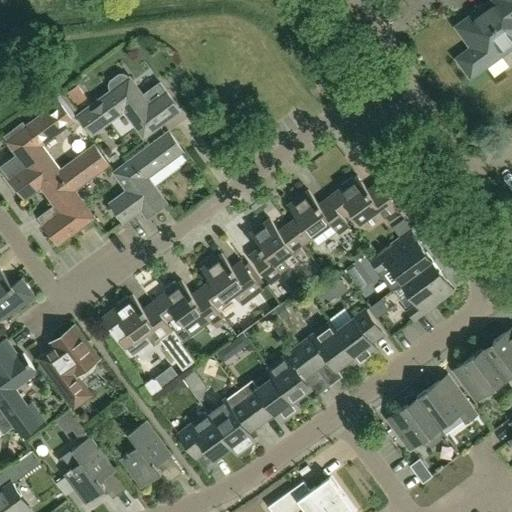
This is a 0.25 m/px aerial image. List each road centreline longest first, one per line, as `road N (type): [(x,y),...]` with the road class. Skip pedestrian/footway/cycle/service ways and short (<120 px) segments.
road 1 (residential): [(373,129),(353,115),(328,119),(66,308),(0,218)]
road 2 (residential): [(335,413),(484,298),(479,278),(373,129)]
road 3 (residential): [(172,511),(236,484),(335,413)]
road 4 (residential): [(405,511),(335,413)]
